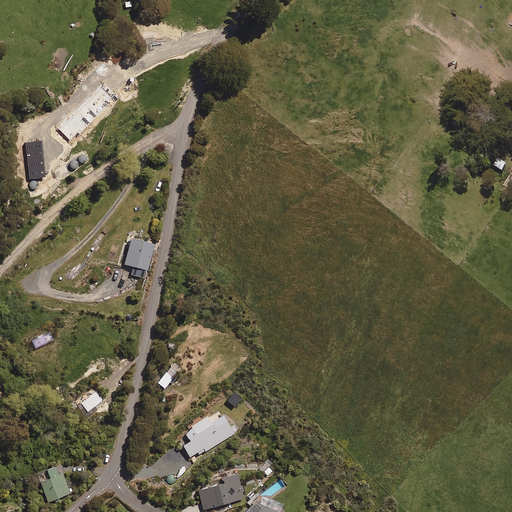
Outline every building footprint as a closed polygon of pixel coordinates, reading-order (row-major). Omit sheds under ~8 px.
[(60,140),(44,124),(28,139),(43,155),(46,153),(49,156),(56,149),(53,146),(60,140)] [(153,245),(130,239),(123,265),(147,271),(153,245)] [(240,396),(233,390),(226,398),(234,404),(240,396)] [(101,401),(94,392),(80,403),(87,412),(101,401)] [(234,433),(220,410),(208,418),(206,415),(191,425),(192,426),(183,431),(187,438),(180,442),(189,456),(197,451),(199,455),(234,433)] [(69,492),(57,462),(45,468),(48,476),(39,480),(47,501),(69,492)] [(242,496),(235,471),(221,476),(222,480),(196,488),(202,508),(242,496)] [(261,495),(260,493),(241,511),(285,511),(281,507),(283,503),(263,492),(261,495)]
